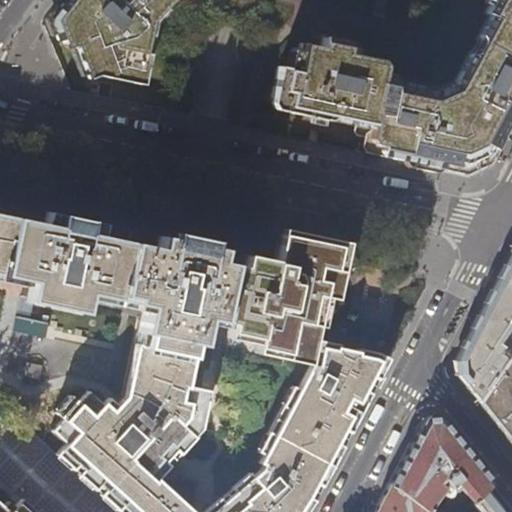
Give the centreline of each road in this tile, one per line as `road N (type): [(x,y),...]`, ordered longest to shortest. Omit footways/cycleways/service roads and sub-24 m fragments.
road 1 (residential): [(496,224),(0,112)]
road 2 (residential): [(420,365),(341,511)]
road 3 (residential): [(496,224),(420,365)]
road 4 (residential): [(420,365),(511,477)]
